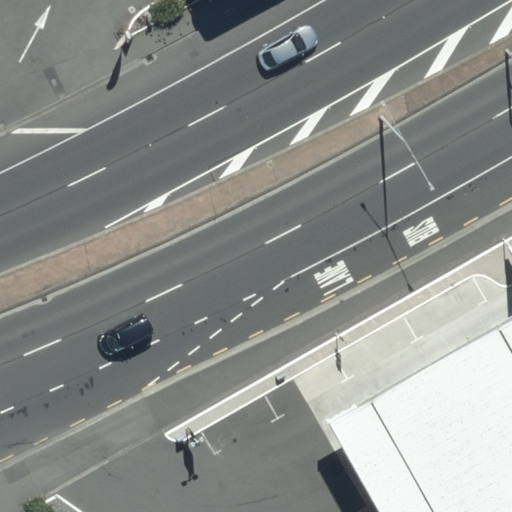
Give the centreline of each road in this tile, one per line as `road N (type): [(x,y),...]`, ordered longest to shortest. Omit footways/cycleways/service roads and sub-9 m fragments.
road 1 (primary): [(511,106),(307,220),(0,366)]
road 2 (primary): [(0,220),(413,0)]
